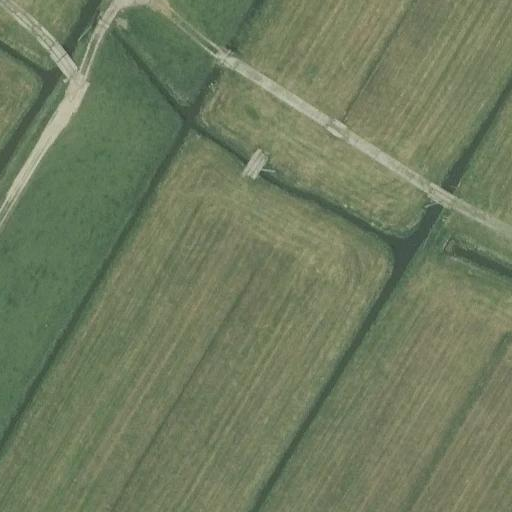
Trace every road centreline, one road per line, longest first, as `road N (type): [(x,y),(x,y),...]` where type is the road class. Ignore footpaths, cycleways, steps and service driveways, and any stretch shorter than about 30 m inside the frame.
road 1 (track): [(148,0),(233,66),(511,236)]
road 2 (track): [(0,229),(80,95),(76,80),(112,9),(142,0)]
